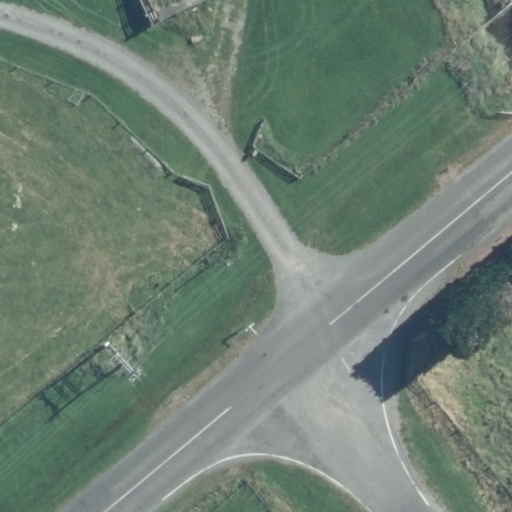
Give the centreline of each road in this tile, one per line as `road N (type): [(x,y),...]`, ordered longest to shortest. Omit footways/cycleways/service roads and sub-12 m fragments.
road 1 (unclassified): [(511,176),(281,364)]
road 2 (unclassified): [(281,364),(106,511)]
road 3 (unclassified): [(403,511),(281,364)]
